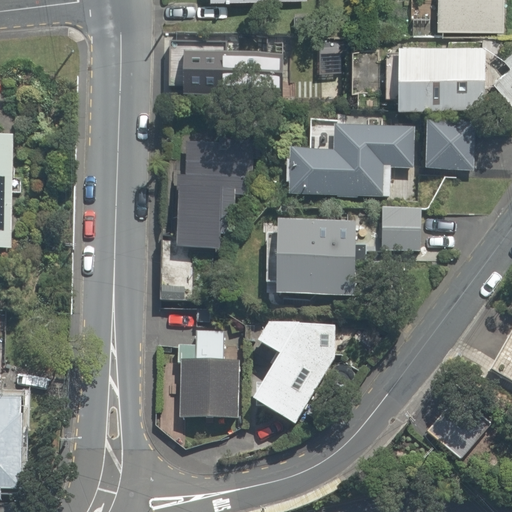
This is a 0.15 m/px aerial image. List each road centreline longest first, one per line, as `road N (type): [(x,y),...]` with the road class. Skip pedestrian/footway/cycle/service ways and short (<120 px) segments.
road 1 (tertiary): [(117,0),(114,359),(122,511)]
road 2 (residential): [(511,227),(368,419),(328,459),(167,511)]
